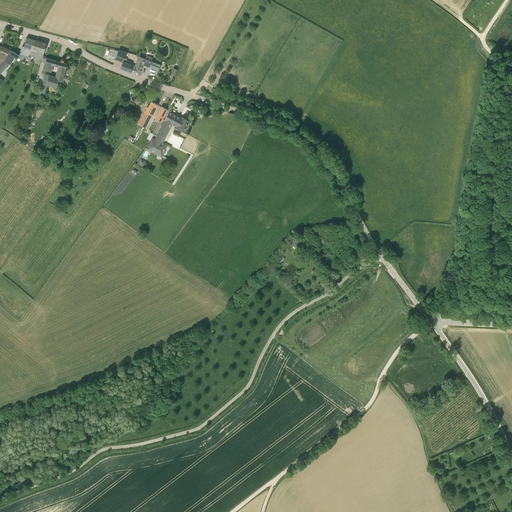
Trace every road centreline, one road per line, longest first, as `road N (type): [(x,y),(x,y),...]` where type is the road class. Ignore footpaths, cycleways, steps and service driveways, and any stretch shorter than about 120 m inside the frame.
road 1 (unclassified): [(0,500),(68,474),(100,450),(198,428),(246,387),(291,313),(381,257)]
road 2 (tertiary): [(381,257),(305,137),(0,24)]
road 3 (track): [(430,319),(458,255),(490,52)]
road 4 (tertiary): [(511,457),(430,319)]
road 5 (track): [(383,374),(365,408),(275,479)]
road 6 (unclassified): [(430,319),(490,302),(493,252),(511,231)]
